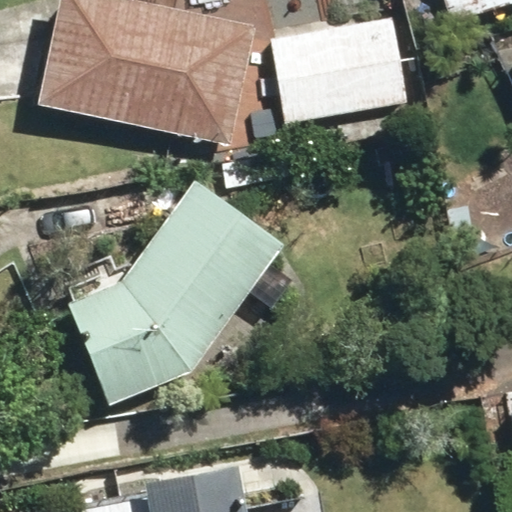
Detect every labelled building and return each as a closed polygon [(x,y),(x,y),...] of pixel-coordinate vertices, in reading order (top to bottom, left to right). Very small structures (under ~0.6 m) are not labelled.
[(242,32),(76,0),(45,0),(23,116),(218,154),(242,32)] [(511,0),(435,0),(444,25),(511,4),(511,0)] [(391,19),(264,45),(282,129),(408,104),(391,19)] [(511,67),(488,79),(511,130),(511,129),(511,67)] [(100,412),(179,378),(184,382),(271,252),(180,192),(116,288),(57,313),(100,412)] [(234,511),(227,477),(123,498),(126,511),(234,511)]
